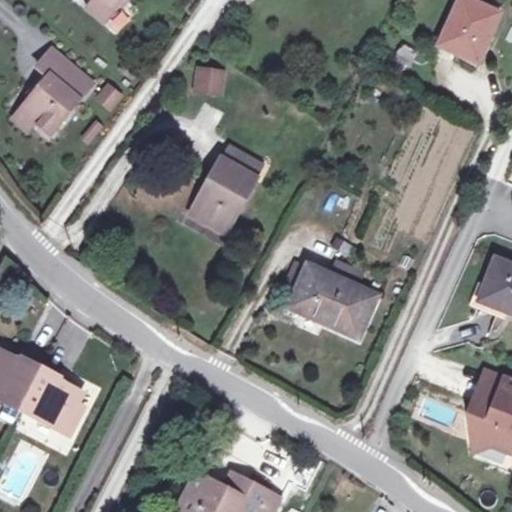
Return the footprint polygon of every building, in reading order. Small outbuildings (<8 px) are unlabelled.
[(93,0),(85,10),(100,23),(109,13),(93,0)] [(93,0),(109,13),(119,0),(93,0)] [(491,14),(459,0),(449,0),(428,48),(468,66),(491,14)] [(411,67),(415,49),(399,46),(395,63),(411,67)] [(91,86),(50,52),(36,69),(48,79),(21,112),(34,123),(49,136),(91,86)] [(227,77),(202,74),(199,94),(224,97),(227,77)] [(110,90),(100,101),(112,111),(122,99),(110,90)] [(21,112),(14,119),(27,130),(34,123),(21,112)] [(231,151),(225,163),(255,179),(262,168),(231,151)] [(255,179),(225,163),(212,185),(218,188),(199,221),(231,239),(262,183),(255,179)] [(194,219),(199,221),(218,188),(212,185),(194,219)] [(511,276),(487,266),(470,310),(511,325),(511,276)] [(365,304),(294,274),(276,317),(346,347),(365,304)] [(8,397),(21,404),(32,411),(30,416),(67,435),(82,407),(75,403),(79,395),(57,382),(62,373),(25,352),(19,361),(0,350),(0,399),(5,402),(8,397)] [(479,383),(469,410),(493,418),(495,412),(488,409),(496,389),(479,383)] [(511,438),(511,395),(496,389),(488,409),(495,412),(493,418),(469,410),(462,428),(465,450),(486,457),(503,463),(511,438)] [(18,410),(21,404),(8,397),(5,402),(18,410)] [(18,410),(30,416),(32,411),(21,404),(18,410)] [(486,457),(465,450),(465,465),(486,457)] [(198,478),(179,511),(262,511),(270,498),(244,484),(236,498),(226,493),(198,478)] [(236,498),(244,484),(233,478),(226,493),(236,498)] [(270,498),(262,511),(277,511),(282,504),(270,498)]
